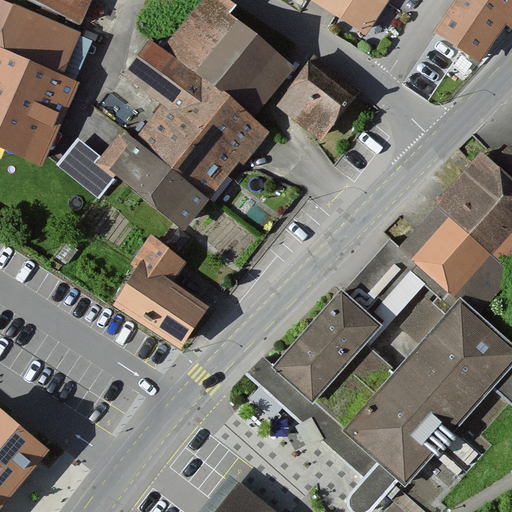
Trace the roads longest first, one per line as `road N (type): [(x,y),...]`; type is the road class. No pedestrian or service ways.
road 1 (secondary): [(94,511),(181,403),(438,144)]
road 2 (residential): [(241,0),(378,86),(438,144)]
